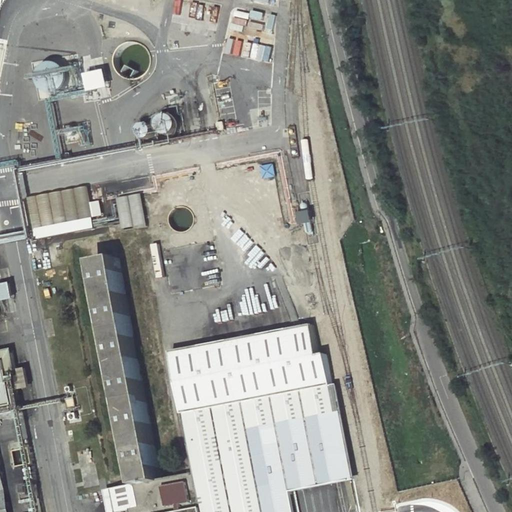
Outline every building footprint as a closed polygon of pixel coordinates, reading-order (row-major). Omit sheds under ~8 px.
[(34,28),(85,17),(82,0),(47,0),(29,4),(34,28)] [(174,0),(172,16),(187,18),(190,0),(174,0)] [(0,101),(14,103),(16,86),(3,84),(6,60),(0,58),(0,101)] [(35,62),(37,100),(56,99),(55,95),(71,94),(71,98),(79,97),(78,84),(85,83),(84,69),(64,70),(63,61),(35,62)] [(92,93),(114,88),(109,70),(88,75),(92,93)] [(15,111),(0,109),(0,122),(13,124),(15,111)] [(167,112),(138,134),(141,150),(194,141),(188,109),(167,112)] [(83,198),(28,208),(34,238),(97,226),(95,208),(85,209),(83,198)] [(113,206),(118,239),(143,235),(138,202),(113,206)] [(260,511),(254,476),(311,465),(305,425),(334,419),(330,396),(324,363),(309,366),(305,342),(171,365),(192,478),(156,485),(113,267),(91,271),(132,492),(135,511),(260,511)] [(0,414),(11,412),(8,399),(5,380),(13,378),(10,359),(1,361),(2,368),(0,368),(0,414)] [(5,380),(8,399),(28,395),(24,376),(13,378),(5,380)] [(291,511),(289,497),(347,487),(334,419),(305,425),(311,465),(254,476),(260,511),(291,511)] [(26,502),(24,488),(11,491),(13,504),(26,502)] [(135,511),(132,492),(109,497),(111,511),(135,511)]
